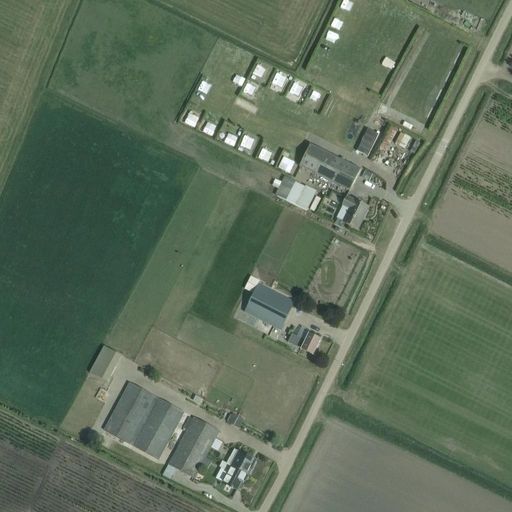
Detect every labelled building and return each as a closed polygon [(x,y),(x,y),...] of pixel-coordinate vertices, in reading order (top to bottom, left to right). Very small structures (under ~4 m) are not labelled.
[(403,0),(401,5),(413,11),(416,6),(403,0)] [(341,11),(336,23),(341,26),(346,14),(341,11)] [(441,18),(439,22),(448,28),(451,23),(441,18)] [(328,43),(333,45),(337,33),(333,31),(328,43)] [(272,77),(277,68),(265,61),(260,70),(272,77)] [(312,94),(316,85),(306,81),(303,90),(312,94)] [(378,108),(380,104),(371,100),(369,104),(378,108)] [(245,122),(249,114),(242,111),(238,118),(245,122)] [(368,129),(357,151),(368,157),(379,135),(368,129)] [(410,147),(417,134),(411,131),(405,145),(410,147)] [(251,133),(247,143),(251,145),(255,135),(251,133)] [(252,145),(257,146),(260,137),(256,136),(252,145)] [(370,153),(375,155),(380,146),(375,143),(370,153)] [(361,169),(332,155),(311,145),(300,167),(350,192),(361,169)] [(274,159),(278,150),(269,146),(265,155),(274,159)] [(297,171),(302,159),(291,154),(286,165),(297,171)] [(295,182),(285,201),(296,206),(305,187),(295,182)] [(368,207),(347,197),(343,205),(350,208),(346,216),(339,211),(336,218),(358,229),(368,207)] [(281,330),(294,302),(258,285),(245,313),(281,330)] [(292,334),(288,342),(289,343),(302,349),(313,355),(321,340),(309,334),(306,341),(292,334)] [(104,347),(90,374),(108,383),(122,356),(104,347)] [(159,460),(184,413),(130,384),(104,431),(159,460)] [(186,432),(182,441),(207,454),(220,431),(194,418),(193,420),(190,418),(183,430),(186,432)] [(182,441),(169,465),(194,479),(207,454),(182,441)] [(235,458),(231,466),(238,470),(239,469),(248,474),(253,466),(256,460),(239,452),(235,450),(231,456),(235,458)] [(238,470),(231,466),(223,462),(220,467),(228,472),(223,483),(231,487),(231,488),(232,489),(233,488),(238,491),(246,475),(248,476),(248,474),(239,469),(238,470)]
